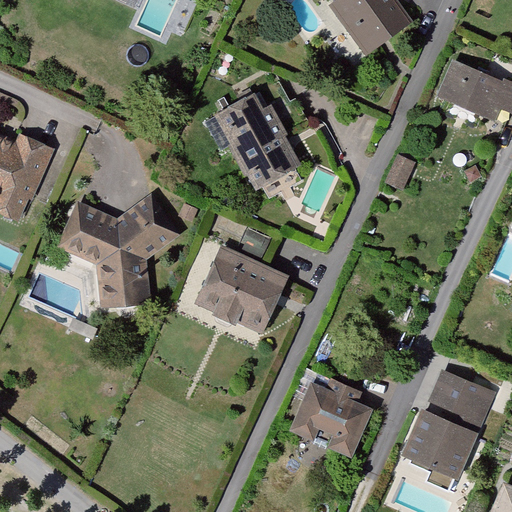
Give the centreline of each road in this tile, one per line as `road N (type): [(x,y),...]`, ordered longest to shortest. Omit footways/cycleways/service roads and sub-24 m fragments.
road 1 (residential): [(451,0),(221,511)]
road 2 (residential): [(511,149),(354,511)]
